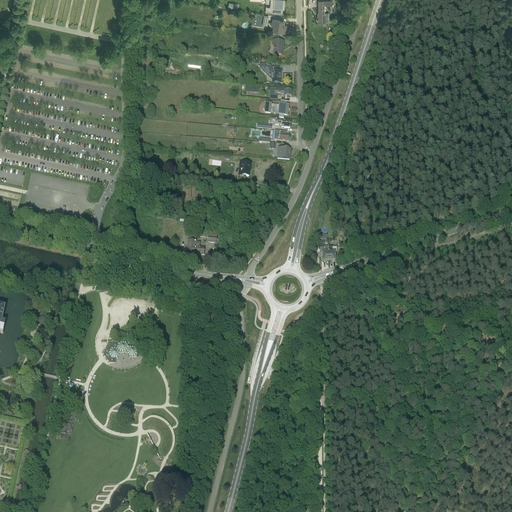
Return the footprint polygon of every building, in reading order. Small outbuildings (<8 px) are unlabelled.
[(266,7),(266,12),(283,13),(283,9),(284,9),(284,0),(274,0),(274,7),(271,7),(266,7)] [(326,21),(326,17),(329,17),(329,13),(325,13),(325,5),(332,5),(332,0),(319,0),(319,16),(318,16),(318,18),(318,19),(318,21),(326,21)] [(273,19),(272,26),(274,26),(273,30),(273,32),(282,34),(283,32),(285,32),(286,28),(284,28),(284,27),(285,21),(273,19)] [(284,42),(272,42),(272,47),(274,47),(274,56),(282,56),(282,50),(283,50),(284,42)] [(260,64),(260,67),(263,67),(263,69),(263,72),(267,75),(271,75),(271,81),(271,84),(273,84),(283,84),(281,84),(281,72),(279,72),(277,72),(277,68),(277,67),(266,67),(266,64),(260,64)] [(263,109),(263,110),(264,110),(264,111),(264,114),(270,115),(270,114),(270,112),(279,112),(279,116),(279,118),(284,119),(284,116),(288,117),(288,112),(289,113),(290,110),(289,109),(289,105),(285,105),(285,106),(280,105),(280,108),(271,107),(271,105),(271,104),(265,103),(265,106),(264,106),(264,107),(263,108),(263,109)] [(247,128),(267,130),(267,124),(264,123),(264,121),(247,119),(247,128)] [(281,126),(281,128),(290,129),(290,128),(291,128),(291,126),(290,125),(290,122),(286,122),(286,121),(276,120),(275,125),(281,126)] [(275,131),(274,136),(274,140),(279,141),(288,142),(289,135),(286,135),(286,132),(275,131)] [(277,160),(289,161),(290,149),(278,148),(277,160)] [(241,163),(240,176),(249,177),(250,169),(251,169),(251,164),(241,163)] [(182,201),(191,201),(191,187),(182,187),(182,201)] [(209,232),(208,237),(208,243),(216,244),(217,233),(209,232)] [(197,242),(188,241),(187,254),(195,255),(196,247),(196,245),(196,243),(197,242)] [(196,243),(196,245),(196,247),(195,255),(204,255),(204,248),(200,247),(201,245),(201,243),(196,243)] [(43,318),(39,320),(38,324),(41,327),(46,325),(46,321),(43,318)] [(118,345),(115,344),(108,344),(106,348),(103,355),(109,364),(115,363),(115,359),(118,359),(120,353),(126,353),(130,358),(136,357),(138,352),(135,347),(129,347),(125,342),(120,343),(118,345)] [(152,433),(147,435),(152,444),(157,442),(152,433)]
